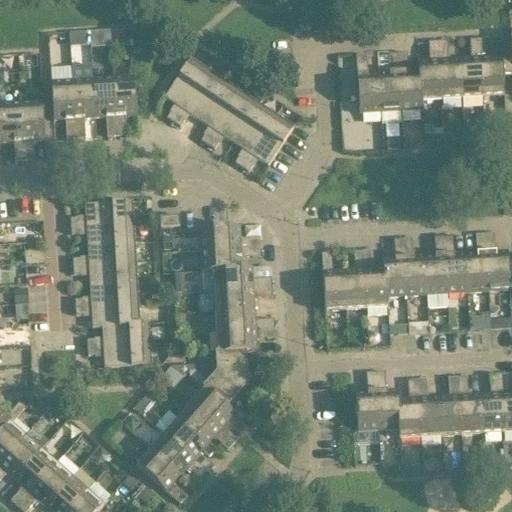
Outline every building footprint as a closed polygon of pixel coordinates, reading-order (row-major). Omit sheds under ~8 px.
[(126,46),(125,32),(110,32),(111,47),(126,46)] [(511,57),(500,58),(502,78),(511,77),(511,38),(510,38),(511,57)] [(461,100),(481,98),(478,40),(468,41),(470,60),(459,61),(461,100)] [(489,59),(488,40),(478,40),(481,98),(503,97),(502,78),(500,58),(489,59)] [(440,101),(461,100),(459,61),(447,62),(446,42),(437,43),(440,101)] [(420,102),(421,102),(440,101),(437,43),(428,44),(429,63),(416,64),(417,73),(418,73),(420,102)] [(388,75),(378,75),(380,114),(381,124),(401,123),(400,113),(397,55),(387,56),(388,75)] [(422,112),(421,102),(420,102),(418,73),(417,73),(407,74),(406,55),(397,55),(400,113),(422,112)] [(359,116),(380,114),(378,75),(367,76),(366,57),(355,58),(359,116)] [(173,125),(209,72),(191,60),(164,100),(176,107),(167,121),(173,125)] [(92,67),(72,69),(76,141),(86,140),(85,121),(95,121),(93,81),(92,67)] [(72,69),(50,70),(51,84),(54,123),(65,123),(67,142),(76,141),(72,69)] [(199,123),(225,84),(209,72),(173,125),(181,130),(189,117),(199,123)] [(117,138),(126,138),(125,119),(137,118),(134,79),(113,80),(117,138)] [(117,138),(113,80),(93,81),(95,121),(106,120),(107,139),(117,138)] [(242,95),(225,84),(199,123),(209,130),(200,143),(207,148),(242,95)] [(259,106),(242,95),(207,148),(214,152),(222,139),(233,146),(259,106)] [(25,163),(34,163),(33,144),(45,143),(43,104),(21,105),(25,163)] [(1,107),(3,145),(14,145),(15,164),(25,163),(21,105),(1,107)] [(276,118),(259,106),(233,146),(243,153),(234,166),(241,170),(276,118)] [(294,130),(276,118),(241,170),(248,175),(257,162),(267,169),(294,130)] [(430,126),(424,126),(425,136),(434,136),(434,130),(430,126)] [(398,139),(387,139),(388,152),(399,152),(398,139)] [(133,225),(132,204),(84,207),(85,219),(70,220),(71,228),(133,225)] [(160,230),(179,229),(178,217),(159,218),(160,230)] [(134,245),(133,225),(71,228),(71,237),(86,236),(87,248),(134,245)] [(239,230),(200,232),(201,254),(259,250),(258,240),(239,242),(239,230)] [(42,235),(33,235),(33,244),(42,243),(42,235)] [(509,293),(508,262),(507,254),(495,254),(494,235),(485,236),(488,294),(509,293)] [(467,295),(488,294),(485,236),(475,236),(476,255),(465,256),(467,295)] [(447,296),(467,295),(465,256),(454,257),(453,237),(443,238),(447,296)] [(435,258),(424,259),(426,297),(427,310),(447,309),(447,296),(443,238),(434,239),(435,258)] [(163,252),(171,251),(171,239),(162,239),(163,252)] [(406,298),(426,297),(424,259),(413,259),(412,240),(403,241),(406,298)] [(386,300),(387,299),(406,298),(403,241),(393,241),(394,261),(383,261),(383,271),(384,271),(386,300)] [(134,245),(87,248),(87,259),(72,260),(73,269),(136,265),(134,245)] [(201,254),(203,275),(212,275),(212,274),(241,272),(241,270),(240,261),(259,260),(259,250),(201,254)] [(387,310),(387,299),(386,300),(384,271),(383,271),(373,271),(372,252),(362,253),(366,311),(387,310)] [(362,253),(353,253),(354,272),(343,273),(345,312),(366,311),(362,253)] [(324,313),(345,312),(343,273),(333,274),(332,255),(321,255),(324,313)] [(137,285),(136,265),(73,269),(73,278),(88,277),(89,288),(137,285)] [(212,275),(203,275),(204,293),(213,293),(213,294),(251,291),(270,290),(270,281),(251,282),(250,270),(241,270),(241,272),(212,274),(212,275)] [(181,276),(173,276),(174,296),(182,296),(181,276)] [(137,285),(89,288),(90,300),(75,301),(75,309),(138,305),(137,285)] [(271,300),(270,290),(251,291),(213,294),(214,315),(253,312),(252,301),(271,300)] [(28,307),(27,291),(15,292),(16,308),(28,307)] [(139,327),(139,326),(138,305),(75,309),(76,318),(91,317),(92,331),(101,330),(101,329),(139,327)] [(253,312),(214,315),(215,335),(254,333),(273,332),(272,321),(253,323),(253,312)] [(489,319),(479,319),(468,320),(469,333),(489,332),(489,319)] [(426,325),(406,326),(407,336),(427,335),(426,325)] [(101,329),(101,330),(102,341),(86,342),(87,351),(150,347),(149,326),(139,326),(139,327),(101,329)] [(407,337),(406,327),(387,328),(388,337),(407,337)] [(273,341),(273,332),(254,333),(215,335),(217,355),(215,355),(215,357),(246,355),(255,354),(254,342),(273,341)] [(151,368),(150,347),(87,351),(87,359),(103,358),(104,371),(151,368)] [(226,411),(226,410),(248,386),(247,365),(246,355),(215,357),(215,366),(216,375),(207,384),(195,373),(193,373),(189,373),(189,379),(203,392),(204,391),(226,411)] [(183,380),(189,373),(193,373),(193,367),(171,368),(183,380)] [(379,432),(397,431),(399,431),(398,402),(397,392),(385,393),(384,373),(375,374),(379,432)] [(379,432),(375,374),(365,375),(367,394),(355,395),(357,433),(379,432)] [(498,377),(502,434),(511,433),(511,395),(510,395),(509,376),(498,377)] [(481,435),(502,434),(498,377),(489,377),(490,396),(479,397),(481,435)] [(440,438),(461,436),(457,379),(447,380),(449,399),(438,399),(440,438)] [(461,436),(481,435),(479,397),(468,398),(467,379),(457,379),(461,436)] [(398,440),(420,439),(417,381),(407,382),(408,401),(398,402),(399,431),(397,431),(398,440)] [(420,439),(440,438),(438,399),(427,400),(426,381),(417,381),(420,439)] [(190,406),(233,445),(240,438),(226,425),(234,416),(226,410),(226,411),(204,391),(203,392),(190,406)] [(156,402),(147,394),(138,404),(147,413),(156,402)] [(233,445),(190,406),(177,422),(206,448),(213,440),(227,452),(233,445)] [(0,437),(11,426),(11,427),(24,412),(24,407),(18,407),(6,420),(0,414),(0,437)] [(131,434),(139,425),(130,417),(122,427),(131,434)] [(206,448),(177,422),(163,437),(206,476),(213,468),(199,456),(206,448)] [(0,468),(26,440),(11,427),(11,426),(0,437),(0,468)] [(149,452),(179,478),(186,470),(200,482),(206,476),(163,437),(149,452)] [(15,482),(41,453),(26,440),(0,468),(0,481),(6,474),(15,482)] [(92,460),(97,464),(105,464),(109,458),(100,450),(92,460)] [(135,468),(178,507),(186,498),(172,486),(179,478),(149,452),(135,468)] [(23,489),(10,503),(18,510),(56,467),(41,453),(15,482),(23,489)] [(502,459),(486,460),(487,471),(503,470),(502,459)] [(463,463),(463,473),(476,472),(475,462),(463,463)] [(20,511),(27,511),(37,501),(46,509),(71,480),(56,467),(18,510),(20,511)] [(139,484),(131,476),(122,486),(131,494),(139,484)] [(71,480),(46,509),(48,511),(70,511),(87,494),(71,480)] [(145,506),(153,497),(145,489),(137,499),(145,506)] [(87,494),(70,511),(99,511),(103,508),(87,494)]
